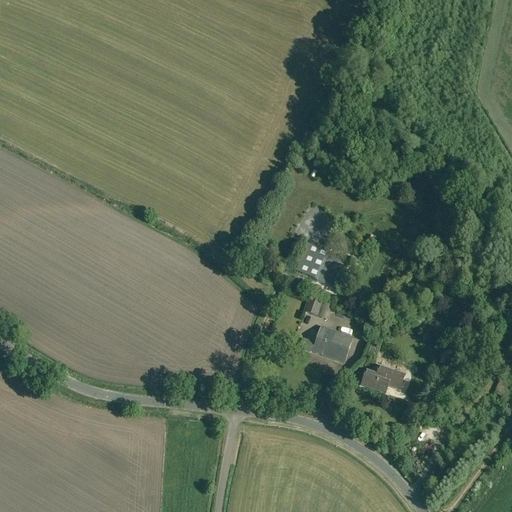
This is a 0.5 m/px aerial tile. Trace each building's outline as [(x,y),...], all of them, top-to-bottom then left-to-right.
[(296,272),(331,288),(344,262),(309,246),(296,272)] [(318,318),(322,306),(323,304),(308,299),(303,313),(318,318)] [(302,349),(344,364),(353,339),(321,327),(315,344),(305,340),(302,349)] [(374,359),(377,349),(370,347),(367,357),(374,359)] [(377,375),(366,371),(361,386),(386,394),(388,387),(387,386),(388,383),(401,388),(405,376),(380,367),(377,375)]
